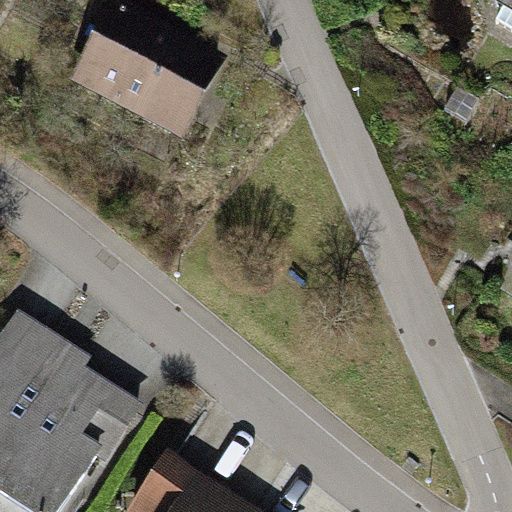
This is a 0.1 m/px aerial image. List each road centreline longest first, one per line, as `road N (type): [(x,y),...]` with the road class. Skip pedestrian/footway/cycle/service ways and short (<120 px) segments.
road 1 (residential): [(502,511),(286,0)]
road 2 (residential): [(0,188),(50,217),(414,511)]
